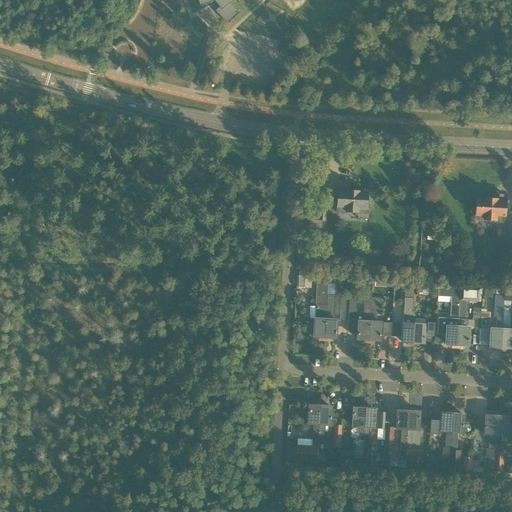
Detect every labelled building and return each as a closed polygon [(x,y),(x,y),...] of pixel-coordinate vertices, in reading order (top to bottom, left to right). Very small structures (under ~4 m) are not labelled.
[(78,0),(128,14),(132,0),(78,0)] [(198,0),(200,6),(215,1),(217,4),(219,7),(215,11),(228,24),(239,12),(230,3),(233,0),(237,0),(239,2),(242,0),(198,0)] [(338,186),(337,213),(346,213),(346,212),(359,213),(359,218),(368,219),(368,213),(366,212),(366,203),(367,193),(357,192),(355,189),(350,189),(348,191),(348,186),(338,186)] [(476,209),(475,219),(495,220),(495,222),(504,222),(505,206),(505,196),(496,195),(496,200),(495,200),(493,197),(489,197),(486,199),(476,199),(476,209)] [(326,206),(310,205),(309,228),(321,229),(322,221),(325,221),(326,206)] [(301,250),(300,266),(328,268),(329,258),(328,258),(328,250),(319,250),(318,257),(311,257),(311,251),(301,250)] [(319,340),(324,341),(327,295),(326,295),(327,284),(328,275),(328,273),(317,272),(316,283),(317,283),(316,305),(320,305),(319,319),(314,319),(313,337),(319,337),(319,340)] [(459,298),(460,288),(438,286),(438,296),(451,297),(450,318),(438,317),(438,323),(437,333),(446,334),(446,344),(452,345),(452,348),(457,348),(459,300),(459,298)] [(459,298),(459,300),(465,301),(478,301),(478,289),(460,288),(459,298)] [(501,351),(503,316),(504,300),(504,290),(496,290),(495,295),(494,295),(493,317),(497,317),(496,330),(491,329),(490,347),(496,347),(496,350),(501,351)] [(334,295),(327,295),(324,341),(329,341),(329,338),(335,338),(336,320),(333,320),(334,295)] [(370,308),(371,298),(365,297),(364,322),(359,322),(358,329),(357,339),(364,340),(363,343),(368,343),(370,308)] [(339,321),(347,322),(349,298),(341,298),(339,321)] [(349,298),(347,322),(355,322),(356,310),(355,310),(356,299),(349,298)] [(368,343),(373,343),(373,340),(380,340),(380,330),(381,323),(375,323),(376,314),(380,315),(381,298),(371,298),(370,308),(368,343)] [(412,346),(414,318),(414,312),(413,312),(413,298),(404,298),(403,324),(402,332),(402,342),(408,342),(407,345),(412,346)] [(459,300),(457,348),(462,349),(462,345),(468,346),(468,328),(467,328),(468,320),(464,320),(465,301),(459,300)] [(503,316),(501,351),(505,351),(506,348),(511,348),(511,345),(511,330),(508,330),(510,301),(504,300),(503,316)] [(480,328),(481,313),(473,312),(472,328),(480,328)] [(480,328),(487,329),(487,330),(488,313),(481,313),(480,328)] [(412,346),(417,346),(418,343),(424,343),(424,336),(433,336),(434,326),(434,323),(427,322),(427,326),(424,326),(425,320),(423,319),(414,318),(412,346)] [(391,323),(383,323),(383,336),(390,336),(391,323)] [(391,323),(390,336),(399,337),(400,324),(391,323)] [(318,451),(320,403),(316,403),(315,406),(309,406),(309,416),(309,424),(313,424),(313,438),(312,446),(297,445),(295,460),(317,462),(318,451)] [(318,451),(324,451),(325,439),(325,425),(330,425),(331,407),(325,407),(325,404),(320,403),(318,451)] [(365,406),(360,406),(359,409),(353,409),(353,419),(353,426),(358,426),(357,440),(353,440),(352,451),(340,450),(339,463),(361,465),(365,406)] [(369,436),(369,435),(369,427),(374,427),(375,410),(369,410),(370,406),(365,406),(361,465),(370,465),(372,436),(369,436)] [(405,456),(409,409),(404,408),(403,412),(397,411),(396,429),(402,429),(401,443),(400,456),(405,456)] [(405,456),(406,456),(405,466),(420,467),(421,457),(414,456),(415,450),(408,449),(409,444),(413,444),(419,444),(420,426),(419,426),(419,412),(413,412),(414,409),(409,409),(405,456)] [(453,411),(448,411),(447,414),(441,414),(441,421),(430,420),(429,434),(441,435),(441,431),(446,432),(445,446),(450,446),(453,411)] [(458,432),(462,433),(462,432),(467,432),(469,431),(470,429),(470,428),(469,426),(468,425),(463,424),(464,415),(457,415),(458,411),(453,411),(450,446),(457,446),(458,432)] [(378,412),(377,429),(386,429),(386,426),(387,412),(378,412)] [(495,449),(497,414),(492,413),(492,417),(486,416),(485,434),(490,434),(489,448),(495,449)] [(495,449),(496,449),(496,451),(495,451),(494,471),(502,471),(503,452),(501,452),(502,435),(507,435),(508,418),(502,417),(502,414),(497,414),(495,449)] [(384,450),(392,450),(393,427),(386,426),(386,429),(385,441),(384,450)] [(375,458),(375,466),(383,466),(384,450),(385,441),(380,440),(379,454),(375,453),(375,458)] [(441,458),(440,469),(440,470),(450,470),(450,469),(450,459),(450,458),(450,450),(450,447),(443,447),(442,458),(441,458)] [(450,459),(450,469),(459,469),(461,450),(450,450),(450,458),(450,459)]
